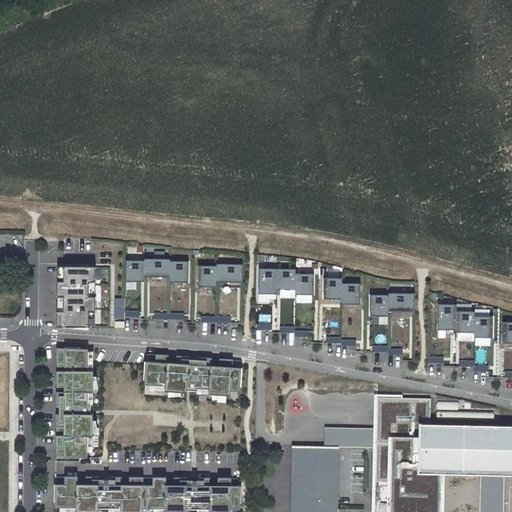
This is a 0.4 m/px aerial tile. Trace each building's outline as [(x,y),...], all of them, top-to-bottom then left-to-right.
[(144,262),(143,278),(169,278),(169,262),(169,260),(144,260),(144,262)] [(125,283),(143,283),(143,278),(144,262),(125,262),(125,283)] [(169,278),(169,283),(187,283),(188,262),(169,262),(169,278)] [(216,267),(216,283),(242,283),(242,265),(216,265),(216,267)] [(57,328),(96,328),(96,267),(58,267),(57,328)] [(197,288),(216,288),(216,283),(216,267),(198,267),(197,288)] [(258,295),(276,295),(276,291),(277,270),(258,269),(258,295)] [(277,270),(276,291),(295,291),(295,275),(295,270),(277,270)] [(313,275),(295,275),(295,291),(295,295),(313,296),(313,275)] [(323,300),(341,300),(341,284),(341,279),(323,279),(323,300)] [(341,305),(359,305),(360,284),(341,284),(341,300),(341,305)] [(388,312),(414,312),(414,294),(388,293),(388,296),(388,312)] [(369,317),(387,317),(388,312),(388,296),(369,295),(369,317)] [(437,330),(455,331),(456,312),(456,305),(437,305),(437,330)] [(455,333),(474,333),(474,317),(474,312),(456,312),(455,331),(455,333)] [(474,333),(474,338),(492,338),(492,317),(474,317),(474,333)] [(502,344),(511,343),(511,322),(502,322),(502,344)] [(92,354),(56,354),(56,406),(59,406),(59,415),(55,415),(55,458),(69,458),(69,455),(79,455),(87,455),(87,449),(92,450),(92,415),(89,415),(90,406),(92,406),(92,373),(86,373),(86,368),(92,368),(92,354)] [(188,357),(146,355),(145,368),(148,368),(147,386),(153,386),(152,392),(186,394),(186,391),(196,392),(195,394),(229,397),(229,391),(235,392),(236,374),(240,374),(240,361),(201,358),(197,361),(188,361),(188,357)] [(511,473),(511,426),(430,426),(430,399),(376,397),(375,444),(380,444),(380,448),(375,448),(373,511),(396,511),(397,500),(403,500),(403,504),(417,505),(417,501),(433,501),(433,472),(511,473)] [(290,511),(337,511),(339,445),(293,444),(290,511)] [(239,492),(239,479),(196,478),(196,482),(186,482),(182,478),(112,478),(108,481),(98,481),(98,478),(55,477),(55,491),(58,491),(58,508),(64,508),(63,511),(97,511),(98,509),(108,509),(107,511),(185,511),(186,509),(196,510),(196,511),(229,511),(230,510),(235,510),(235,492),(239,492)]
